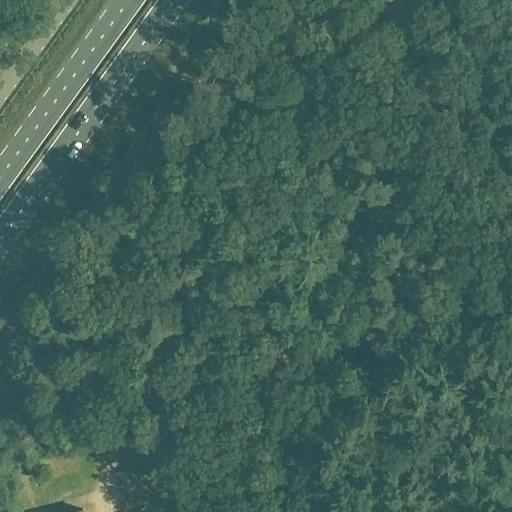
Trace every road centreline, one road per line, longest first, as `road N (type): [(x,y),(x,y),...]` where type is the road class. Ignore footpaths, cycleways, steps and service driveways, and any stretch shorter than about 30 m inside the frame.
road 1 (trunk): [(0,229),(167,0)]
road 2 (residential): [(511,298),(315,348),(281,367)]
road 3 (trunk): [(138,0),(0,189)]
road 4 (residential): [(281,367),(221,375),(135,405)]
road 5 (residential): [(285,511),(281,367)]
